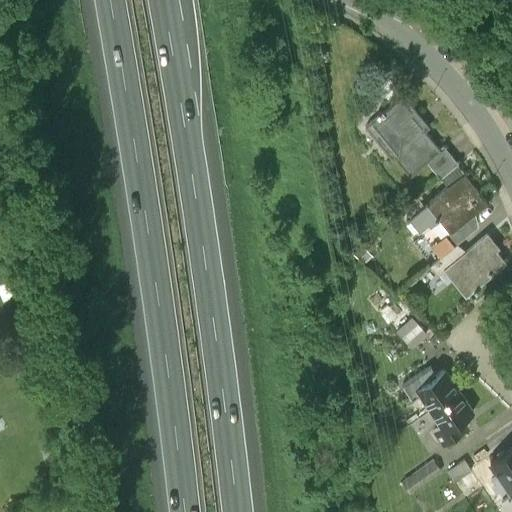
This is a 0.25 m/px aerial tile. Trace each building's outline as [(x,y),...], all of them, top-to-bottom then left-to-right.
[(408,171),(425,158),(439,146),(438,145),(412,113),(417,109),(402,91),(363,122),(388,153),(391,150),(408,171)] [(425,158),(439,174),(456,161),(458,159),(442,141),(438,145),(439,146),(425,158)] [(463,169),(456,161),(439,174),(446,183),(463,169)] [(478,187),(463,169),(446,183),(410,212),(420,225),(426,219),(429,222),(438,215),(448,227),(449,228),(466,214),(485,199),(476,189),(478,187)] [(474,224),(466,214),(449,228),(448,227),(430,242),(439,253),(456,239),(474,224)] [(496,243),(485,230),(463,248),(443,264),(444,265),(464,289),(503,258),(493,246),(496,243)] [(437,270),(444,265),(443,264),(463,248),(456,239),(439,253),(430,260),(437,270)] [(403,325),(416,340),(432,326),(418,311),(403,325)] [(411,395),(418,390),(414,384),(433,372),(427,363),(401,380),(411,395)] [(418,390),(430,406),(458,387),(443,365),(433,372),(414,384),(418,390)] [(472,407),(458,387),(430,406),(441,422),(443,426),(460,415),(472,407)] [(461,417),(460,415),(443,426),(441,422),(433,427),(442,440),(460,428),(459,426),(466,421),(462,416),(461,417)] [(511,444),(491,459),(511,489),(511,444)] [(51,445),(39,447),(41,458),(53,456),(51,445)] [(453,478),(471,466),(464,455),(446,468),(453,478)] [(432,456),(401,477),(408,488),(440,467),(432,456)]
